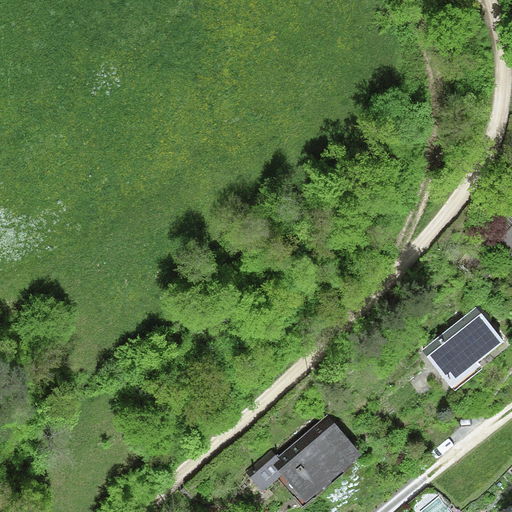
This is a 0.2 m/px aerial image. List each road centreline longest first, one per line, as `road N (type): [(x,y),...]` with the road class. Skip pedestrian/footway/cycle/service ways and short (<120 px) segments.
road 1 (unclassified): [(149,511),(414,250)]
road 2 (residential): [(414,250),(482,164),(497,119),(502,75),(489,0)]
